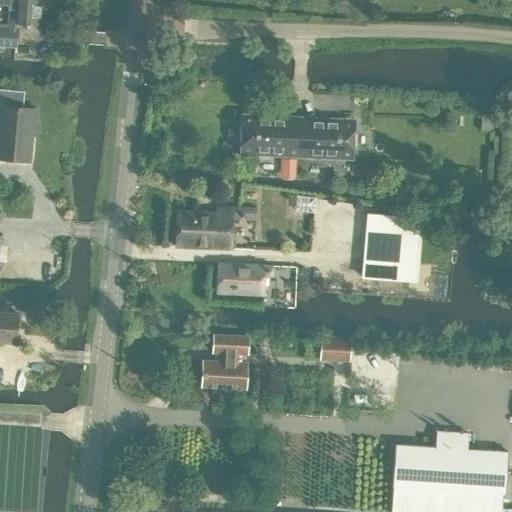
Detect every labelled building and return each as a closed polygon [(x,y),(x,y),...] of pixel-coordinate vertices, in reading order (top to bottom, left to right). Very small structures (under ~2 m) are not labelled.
[(10,0),(15,7),(15,9),(12,9),(11,21),(14,22),(14,23),(26,24),(25,27),(27,27),(27,31),(41,32),(42,25),(43,25),(45,0),(10,0)] [(0,43),(15,45),(17,29),(0,27),(0,43)] [(22,108),(23,92),(0,89),(0,112),(1,112),(0,126),(0,159),(28,162),(30,135),(33,135),(35,109),(22,108)] [(482,114),(481,131),(492,131),(492,115),(482,114)] [(296,153),(298,121),(242,118),(241,125),(238,128),(238,141),(241,144),(240,151),(255,151),(258,154),(266,155),(269,152),(296,153)] [(351,156),(352,149),(355,146),(355,133),(352,130),(353,123),(298,121),(296,153),(323,154),(326,157),(334,158),(337,155),(351,156)] [(176,210),(174,246),(231,249),(232,219),(254,220),(255,209),(232,208),(232,213),(176,210)] [(365,213),(360,277),(416,282),(421,218),(365,213)] [(217,263),(216,293),(262,295),(264,265),(217,263)] [(0,313),(0,342),(15,344),(18,315),(0,313)] [(349,361),(350,337),(320,336),(319,360),(349,361)] [(247,356),(247,339),(214,337),(213,354),(220,354),(219,364),(203,363),(202,388),(245,390),(246,366),(242,366),(243,356),(247,356)] [(392,486),(390,511),(511,511),(511,509),(502,508),(503,493),(505,494),(507,452),(468,450),(469,434),(435,432),(434,448),(394,445),(392,486)]
